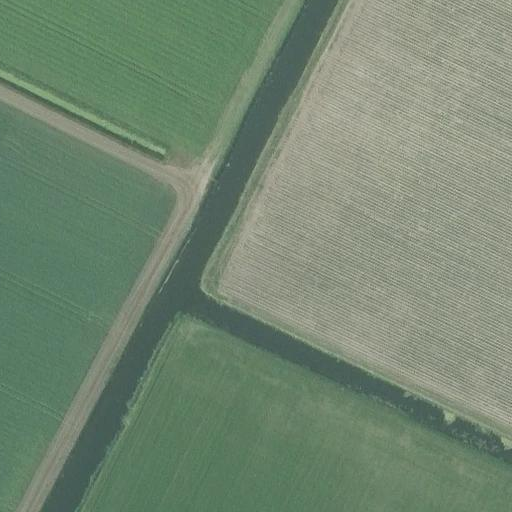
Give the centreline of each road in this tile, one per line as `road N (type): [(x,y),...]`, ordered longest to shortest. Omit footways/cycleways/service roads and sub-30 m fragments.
road 1 (track): [(290,0),(191,179),(161,174),(0,94)]
road 2 (track): [(191,333),(511,482)]
road 3 (track): [(356,0),(215,277)]
